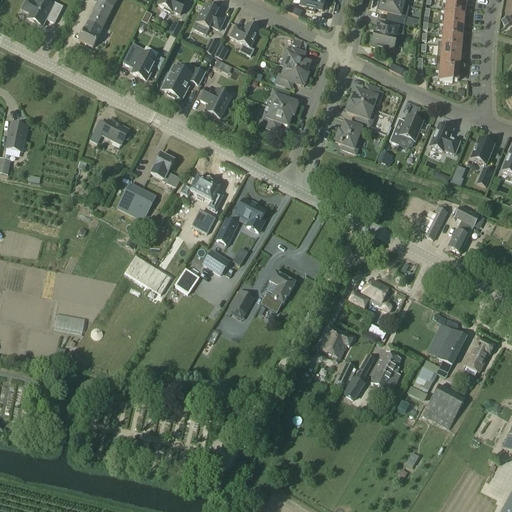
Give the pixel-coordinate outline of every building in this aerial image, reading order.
[(63,9),(54,4),(52,7),(39,0),(37,0),(34,6),(26,2),(21,12),(30,16),(27,21),(42,29),(46,22),(54,26),(63,9)] [(98,39),(104,28),(109,17),(114,8),(117,0),(99,0),(90,20),(78,42),(93,50),(98,39)] [(179,0),(161,0),(158,7),(164,10),(163,12),(170,15),(171,14),(172,14),(173,14),(180,17),(185,7),(178,3),(179,0)] [(325,1),(319,0),(300,0),(299,7),(307,9),(306,13),(314,14),(315,11),(322,13),(325,1)] [(408,9),(403,8),(381,3),(381,4),(379,4),(378,12),(379,12),(378,14),(393,18),(392,24),(404,27),(408,9)] [(465,6),(443,3),(447,4),(446,10),(441,10),(441,13),(445,14),(463,17),(465,6)] [(205,7),(196,25),(208,31),(210,28),(219,33),(225,21),(216,16),(217,13),(205,7)] [(287,14),(298,20),(302,14),(290,8),(287,14)] [(445,14),(445,15),(445,20),(444,24),(440,23),(439,27),(444,27),(462,29),(463,20),(463,17),(445,14)] [(182,28),(174,24),(167,36),(176,41),(182,28)] [(404,27),(392,24),(390,30),(377,27),(377,30),(375,30),(373,38),(373,37),(373,38),(396,43),(395,43),(396,37),(402,36),(404,27)] [(241,30),(235,27),(229,39),(238,43),(237,44),(250,51),(259,33),(246,26),(243,33),(241,32),(241,30)] [(444,27),(443,34),(439,34),(438,38),(443,38),(461,40),(462,29),(444,27)] [(396,43),(373,38),(370,49),(378,51),(377,55),(384,56),(385,53),(393,55),(396,43)] [(437,48),(460,50),(461,40),(443,38),(442,45),(438,45),(437,48)] [(170,39),(163,52),(168,55),(175,41),(170,39)] [(217,45),(210,41),(204,53),(211,57),(217,45)] [(292,47),(300,50),(302,44),(294,41),(292,47)] [(146,83),(157,62),(142,55),(144,52),(132,46),(122,66),(133,71),(131,75),(146,83)] [(460,50),(437,48),(437,59),(459,61),(460,50)] [(219,49),(214,58),(222,62),(227,53),(219,49)] [(285,70),(304,77),(305,77),(305,76),(308,66),(304,65),(301,64),(304,55),(292,51),(291,54),(287,52),(283,63),(287,65),(285,70)] [(212,60),(205,57),(203,61),(204,63),(210,66),(212,60)] [(435,70),(458,72),(459,61),(437,59),(436,60),(441,60),(440,66),(436,66),(435,70)] [(214,69),(219,72),(222,66),(217,63),(214,69)] [(400,79),(401,78),(407,82),(410,76),(404,73),(392,67),(389,73),(400,79)] [(181,102),(190,84),(198,88),(204,76),(189,69),(186,74),(183,72),(182,74),(173,69),(169,77),(168,76),(164,83),(166,84),(162,92),(168,95),(167,97),(174,101),(175,99),(181,102)] [(304,77),(285,70),(283,76),(279,74),(275,85),(287,89),(289,84),(293,85),(301,88),(301,87),(303,88),(307,78),(305,77),(304,77)] [(458,72),(435,70),(435,73),(440,74),(439,83),(452,85),(452,83),(457,83),(458,72)] [(352,104),(371,111),(373,105),(378,107),(381,96),(377,95),(378,92),(366,87),(363,96),(360,95),(356,93),(353,103),(352,104)] [(200,103),(208,107),(205,114),(220,121),(231,99),(216,92),(215,94),(206,90),(200,103)] [(271,110),(291,117),(293,118),(297,108),(294,107),(294,106),(286,104),(287,104),(282,102),(284,96),(273,92),(269,103),(273,105),(271,110)] [(352,104),(350,103),(346,113),(349,114),(349,115),(356,117),(356,118),(360,119),(358,125),(370,129),(374,118),(369,117),(371,111),(352,104)] [(267,109),(265,114),(261,125),(266,127),(265,130),(277,134),(280,125),(283,126),(287,128),(290,119),(291,117),(271,110),(267,109)] [(422,124),(407,118),(404,125),(398,123),(389,143),(399,147),(401,141),(407,143),(409,140),(414,142),(422,124)] [(127,135),(129,133),(108,122),(106,126),(100,123),(90,143),(97,146),(101,137),(121,147),(125,141),(128,142),(130,137),(127,135)] [(5,151),(22,154),(27,129),(11,125),(5,151)] [(341,152),(355,156),(359,144),(355,143),(360,131),(352,128),(347,127),(344,136),(339,134),(335,143),(338,144),(338,146),(343,148),(341,152)] [(452,132),(438,127),(429,150),(443,155),(443,154),(453,158),(459,145),(451,142),(451,143),(448,142),(452,132)] [(493,147),(479,141),(470,161),(485,168),(493,147)] [(511,151),(511,150),(502,173),(511,176),(511,151)] [(390,162),(392,158),(381,153),(377,163),(389,168),(391,163),(390,162)] [(174,163),(160,156),(150,176),(163,182),(162,184),(176,191),(180,182),(167,176),(174,163)] [(0,176),(7,178),(10,163),(0,160),(0,176)] [(86,165),(80,163),(78,170),(76,170),(75,172),(80,174),(81,171),(84,172),(86,165)] [(491,174),(483,171),(477,186),(485,189),(491,174)] [(202,182),(194,178),(188,189),(182,186),(177,195),(185,199),(187,193),(194,197),(194,198),(200,202),(201,200),(208,204),(205,209),(212,212),(220,197),(214,194),(216,189),(208,185),(209,183),(203,180),(202,182)] [(156,199),(129,186),(116,211),(143,224),(156,199)] [(94,204),(85,202),(84,209),(92,211),(94,204)] [(258,235),(264,224),(261,222),(265,213),(258,209),(257,208),(257,209),(251,206),(252,206),(251,205),(251,206),(243,202),(236,217),(232,224),(226,221),(215,243),(227,249),(238,227),(237,226),(238,224),(247,228),(247,229),(258,235)] [(438,207),(437,210),(446,215),(448,211),(438,207)] [(456,233),(447,250),(459,256),(468,239),(473,230),(475,225),(478,218),(459,209),(454,220),(461,223),(456,233)] [(429,214),(419,233),(424,235),(423,238),(432,243),(446,215),(437,210),(433,216),(429,214)] [(162,214),(154,225),(160,229),(167,218),(162,214)] [(207,237),(215,221),(200,214),(192,229),(193,230),(190,236),(206,245),(210,238),(207,237)] [(478,218),(475,225),(481,227),(484,221),(478,218)] [(203,266),(220,278),(229,265),(212,253),(203,266)] [(412,270),(405,266),(401,272),(406,275),(405,277),(408,278),(412,270)] [(186,270),(175,288),(189,297),(201,280),(186,270)] [(282,307),(295,286),(274,274),(269,284),(278,289),(273,297),(268,294),(266,297),(260,306),(276,316),(282,306),(282,307)] [(361,300),(368,304),(375,308),(376,307),(381,310),(381,311),(382,314),(386,316),(389,315),(392,310),(391,308),(386,305),(383,306),(381,305),(388,291),(373,283),(369,290),(365,288),(360,295),(363,297),(361,300)] [(230,316),(241,323),(254,301),(239,292),(226,315),(230,318),(230,316)] [(368,304),(361,300),(353,296),(348,305),(363,313),(368,304)] [(54,331),(82,337),(85,321),(58,314),(54,331)] [(467,340),(440,326),(425,356),(442,364),(438,371),(448,376),(451,369),(452,369),(467,340)] [(330,330),(320,352),(340,362),(346,349),(348,350),(352,341),(330,330)] [(464,367),(479,375),(487,360),(486,360),(488,356),(489,357),(494,348),(478,340),(473,349),(474,349),(472,352),(464,367)] [(400,362),(386,355),(371,386),(391,395),(397,382),(393,380),(398,371),(396,370),(400,362)] [(355,380),(362,384),(374,362),(367,358),(355,380)] [(345,365),(339,377),(338,377),(334,385),(345,391),(349,382),(350,382),(356,372),(354,371),(354,369),(345,365)] [(365,387),(353,379),(342,396),(354,404),(365,387)] [(449,432),(465,402),(438,388),(422,418),(449,432)] [(407,397),(426,404),(429,397),(410,389),(407,397)] [(14,411),(14,423),(24,423),(24,411),(14,411)] [(511,428),(508,436),(501,450),(511,455),(511,428)] [(412,468),(418,458),(413,455),(407,465),(412,468)] [(221,483),(226,476),(219,473),(215,480),(221,483)] [(511,511),(511,494),(502,511),(511,511)]
